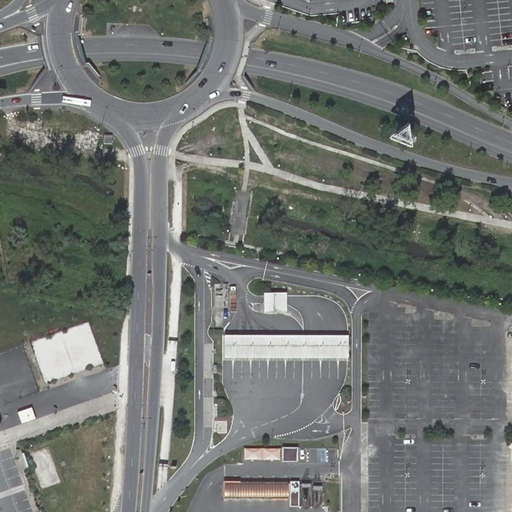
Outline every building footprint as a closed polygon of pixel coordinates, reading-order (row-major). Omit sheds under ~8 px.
[(286,293),(264,293),(264,299),(264,313),(286,313),(286,299),(286,293)] [(264,335),(224,335),(224,360),(265,360),(326,361),(348,361),(348,336),(326,336),(264,335)] [(298,446),(282,446),(282,454),(294,454),(293,460),(297,460),(298,446)] [(237,480),(224,480),(224,497),(237,497),(237,480)] [(249,480),(237,480),(237,497),(249,497),(249,480)] [(262,480),(249,480),(249,497),(262,497),(262,480)] [(274,480),(262,480),(262,497),(274,497),(274,480)] [(287,480),(274,480),(274,497),(287,497),(287,480)] [(299,480),(289,480),(289,505),(298,505),(299,480)]
